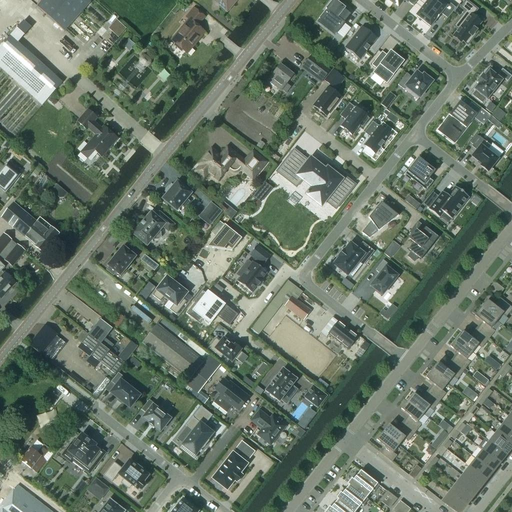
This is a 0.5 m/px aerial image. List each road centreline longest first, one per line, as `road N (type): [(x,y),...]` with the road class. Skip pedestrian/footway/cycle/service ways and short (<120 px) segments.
road 1 (secondary): [(291,0),(0,360)]
road 2 (residential): [(406,361),(511,227)]
road 3 (residential): [(460,78),(360,0)]
road 4 (residential): [(299,278),(377,179)]
